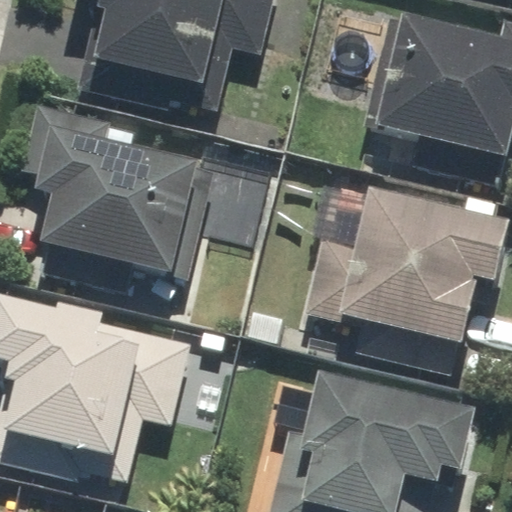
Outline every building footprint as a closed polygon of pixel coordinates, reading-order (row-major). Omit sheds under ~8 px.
[(270,0),(61,0),(59,9),(89,16),(69,104),(161,125),(164,113),(215,124),(228,67),(254,73),(270,0)] [(511,0),(462,0),(511,11),(511,0)] [(511,37),(497,34),(491,61),(382,36),(352,167),(492,199),(507,133),(511,134),(511,37)] [(106,135),(29,116),(11,189),(25,193),(21,211),(38,216),(21,285),(177,323),(211,188),(100,160),(106,135)] [(488,310),(509,219),(461,208),(457,224),(331,196),(300,332),(354,344),(349,367),(444,389),(463,304),(488,310)] [(185,361),(0,318),(0,388),(0,389),(0,479),(71,496),(73,486),(122,498),(137,436),(166,443),(185,361)] [(464,431),(279,387),(248,511),(428,511),(433,491),(448,494),(464,431)]
